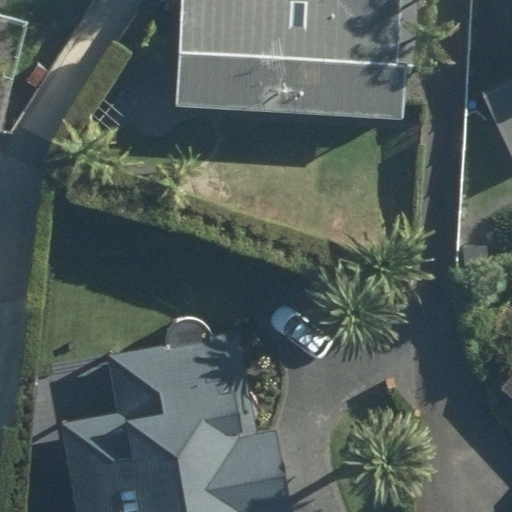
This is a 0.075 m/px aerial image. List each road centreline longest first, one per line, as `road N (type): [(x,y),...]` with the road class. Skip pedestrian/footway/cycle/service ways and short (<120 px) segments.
road 1 (unknown): [(465,511),(443,440),(438,347),(447,0)]
road 2 (unknown): [(122,0),(0,197)]
